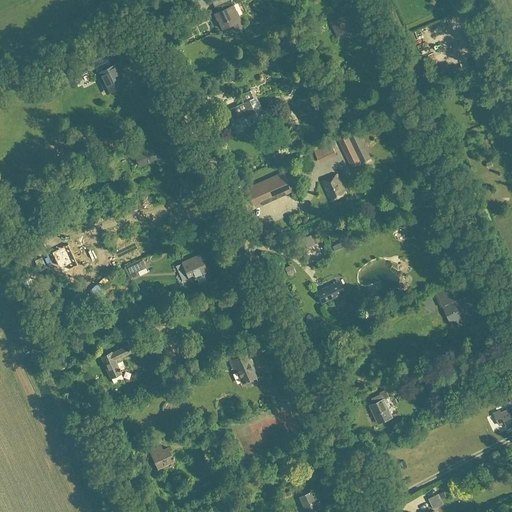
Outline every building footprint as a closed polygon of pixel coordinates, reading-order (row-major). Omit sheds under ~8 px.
[(227,9),(215,14),(222,30),(233,25),(236,30),(242,28),(231,1),(225,3),(227,9)] [(351,34),(357,31),(346,4),(341,7),(345,17),(331,23),(337,37),(350,31),(351,34)] [(272,42),(276,52),(289,46),(285,36),(272,42)] [(269,61),(273,64),(277,62),(278,57),(274,54),(270,56),(269,61)] [(73,80),(95,69),(90,60),(68,72),(73,80)] [(117,63),(95,73),(97,77),(100,75),(108,91),(126,82),(117,63)] [(244,119),(255,114),(249,101),(254,99),(250,91),(239,96),(243,103),(228,110),(234,122),(243,117),(244,119)] [(471,93),(473,102),(481,100),(479,92),(471,93)] [(370,159),(357,132),(339,141),(352,168),(370,159)] [(329,141),(312,149),(319,163),(336,155),(329,141)] [(151,148),(135,156),(140,167),(149,163),(148,160),(155,156),(151,148)] [(64,152),(56,156),(58,161),(66,158),(64,152)] [(164,164),(161,157),(156,159),(159,166),(164,164)] [(396,161),(397,171),(407,169),(406,160),(396,161)] [(248,213),(293,192),(283,171),(238,192),(248,213)] [(337,174),(321,182),(330,201),(346,194),(337,174)] [(422,190),(421,196),(426,200),(432,197),(433,191),(427,188),(422,190)] [(275,228),(270,230),(272,235),(277,233),(282,230),(281,226),(275,228)] [(71,244),(52,253),(58,266),(62,274),(66,272),(81,265),(71,244)] [(200,255),(181,263),(190,282),(208,273),(200,255)] [(133,264),(127,267),(132,279),(138,276),(137,272),(146,268),(143,260),(133,264)] [(179,260),(173,261),(178,279),(183,278),(179,260)] [(293,264),(285,268),(288,275),(296,272),(293,264)] [(339,282),(317,293),(322,304),(344,293),(339,282)] [(435,285),(437,293),(448,289),(446,282),(435,285)] [(481,306),(475,308),(470,296),(450,306),(455,316),(471,308),(474,314),(483,309),(481,306)] [(168,316),(166,327),(173,329),(176,318),(168,316)] [(484,321),(469,328),(473,336),(488,329),(484,321)] [(112,353),(101,358),(111,379),(121,374),(115,361),(131,353),(128,346),(112,354),(112,353)] [(246,355),(230,361),(233,369),(236,368),(242,383),(255,378),(246,355)] [(407,370),(412,383),(423,378),(417,366),(407,370)] [(379,393),(383,400),(370,406),(378,425),(392,419),(385,404),(388,402),(387,399),(389,398),(385,390),(379,393)] [(500,411),(493,414),(499,426),(505,424),(508,429),(511,426),(511,409),(501,415),(500,411)] [(152,457),(158,469),(174,461),(167,447),(151,455),(148,449),(142,452),(146,460),(152,457)] [(305,511),(310,511),(321,507),(319,502),(315,503),(310,492),(299,497),(305,511)] [(433,510),(443,505),(439,495),(428,500),(433,510)]
